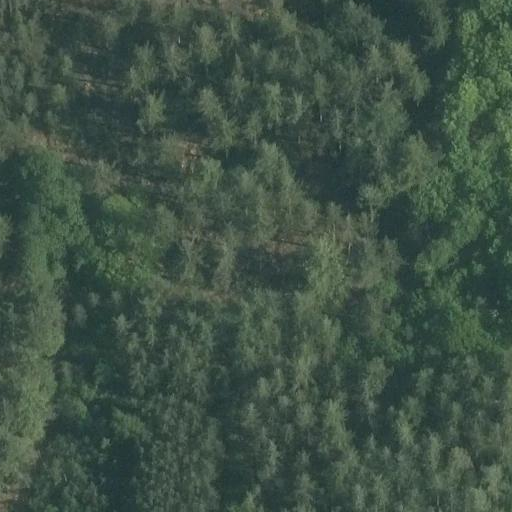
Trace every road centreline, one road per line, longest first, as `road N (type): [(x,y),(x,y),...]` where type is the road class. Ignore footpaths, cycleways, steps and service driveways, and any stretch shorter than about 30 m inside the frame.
road 1 (track): [(121,0),(18,511)]
road 2 (track): [(0,295),(511,311)]
